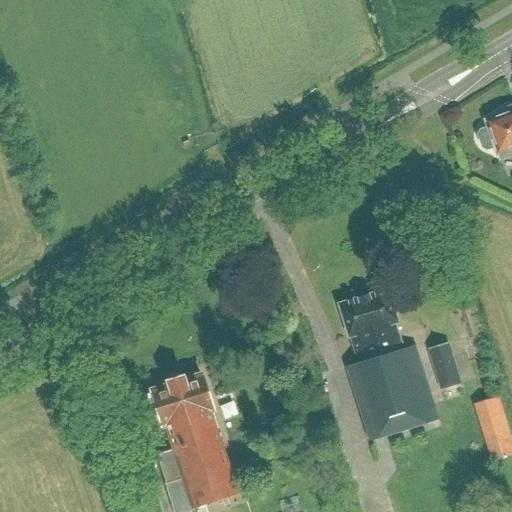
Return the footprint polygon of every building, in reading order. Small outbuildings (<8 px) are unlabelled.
[(511,107),(503,111),(502,115),(485,121),(488,129),(481,132),(479,136),(483,147),(487,148),(494,146),(497,154),(497,153),(500,161),(511,156),(511,107)] [(368,442),(437,420),(415,345),(402,350),(394,323),(397,322),(387,290),(339,305),(349,337),(351,336),(358,363),(344,367),(368,442)] [(443,402),(465,395),(449,344),(427,349),(443,402)] [(175,511),(181,511),(214,502),(238,494),(237,492),(210,412),(212,411),(200,375),(183,380),(183,378),(167,382),(168,385),(151,390),(163,427),(165,426),(173,449),(156,455),(166,484),(167,484),(175,511)] [(496,460),(511,453),(511,435),(494,388),(473,396),(496,460)]
